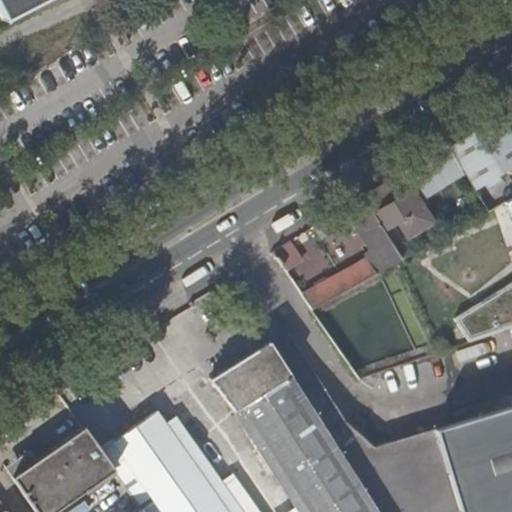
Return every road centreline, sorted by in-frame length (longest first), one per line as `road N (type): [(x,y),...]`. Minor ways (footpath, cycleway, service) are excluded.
road 1 (secondary): [(511,5),(0,326)]
road 2 (secondary): [(0,370),(511,55)]
